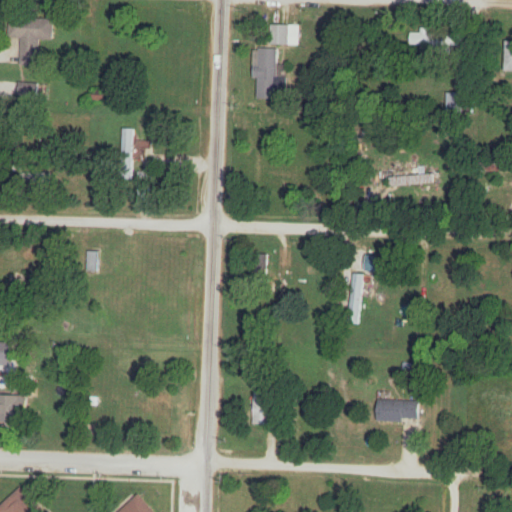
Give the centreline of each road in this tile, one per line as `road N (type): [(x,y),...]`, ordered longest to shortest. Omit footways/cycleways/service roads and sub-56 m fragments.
road 1 (residential): [(200,511),(211,409),(221,0)]
road 2 (residential): [(511,234),(0,218)]
road 3 (residential): [(452,511),(454,476),(0,457)]
